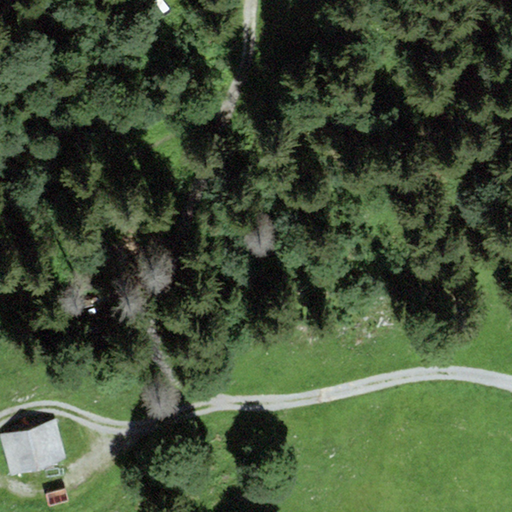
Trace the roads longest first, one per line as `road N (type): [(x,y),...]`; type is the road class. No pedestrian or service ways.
road 1 (track): [(242,133),(148,274),(163,367),(215,400)]
road 2 (track): [(215,400),(268,400),(423,370),(511,382)]
road 3 (track): [(0,423),(40,404),(102,428),(137,430),(215,400)]
road 4 (track): [(102,428),(90,465),(33,495),(0,486)]
road 5 (track): [(255,0),(242,133)]
